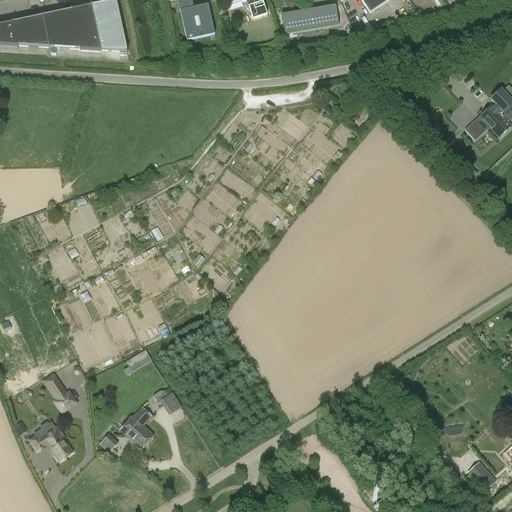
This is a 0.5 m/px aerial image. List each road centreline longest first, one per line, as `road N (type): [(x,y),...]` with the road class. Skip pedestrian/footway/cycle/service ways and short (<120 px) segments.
road 1 (unclassified): [(0,71),(263,84),(388,60),(511,20)]
road 2 (unclassified): [(165,511),(511,291)]
